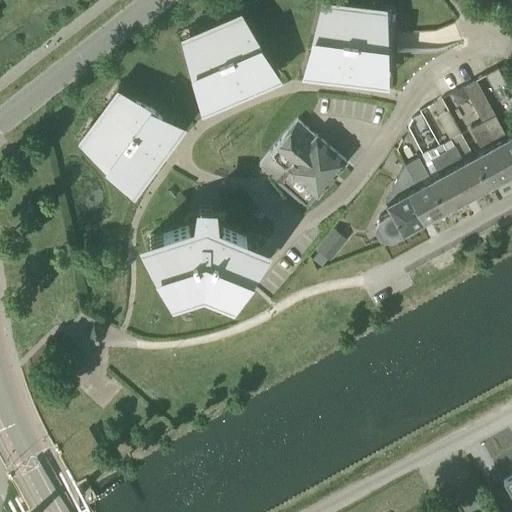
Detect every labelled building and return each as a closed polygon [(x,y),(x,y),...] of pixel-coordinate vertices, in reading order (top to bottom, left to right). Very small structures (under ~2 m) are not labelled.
[(371,7),(334,3),(314,0),(248,10),(230,18),(196,33),(177,41),(126,82),(113,98),(109,104),(96,121),(91,128),(92,129),(85,138),(108,160),(108,161),(120,169),(133,177),(145,161),(150,165),(151,164),(161,151),(171,158),(191,221),(180,225),(162,230),(150,234),(152,243),(153,242),(159,262),(158,262),(161,267),(203,253),(245,270),(247,266),(247,265),(254,247),(254,246),(255,246),(258,238),(246,233),(236,229),(218,222),(221,214),(212,214),(211,203),(200,202),(198,214),(197,214),(177,153),(166,144),(160,140),(172,124),(173,126),(209,97),(208,96),(226,88),(229,94),(253,84),(250,78),(267,70),(268,72),(313,65),(313,63),(333,66),(332,72),(358,75),(358,69),(379,71),(384,41),(383,41),(383,9),(371,8),(371,7)] [(494,89),(506,82),(497,66),(485,73),(494,89)] [(475,78),(463,85),(482,120),(486,126),(510,171),(511,170),(511,131),(506,135),(475,78)] [(277,178),(306,204),(316,191),(317,192),(345,158),(315,132),(315,133),(298,118),(270,150),(274,153),(273,153),(274,154),(275,154),(288,165),(277,178)] [(482,120),(471,126),(482,148),(472,153),(488,183),(510,171),(486,126),(482,120)] [(443,150),(467,195),(488,183),(472,153),(462,159),(451,137),(439,143),(442,150),(443,150)] [(429,177),(445,207),(467,195),(443,150),(442,150),(439,143),(422,153),(434,174),(429,177)] [(408,189),(423,219),(445,207),(429,177),(434,174),(422,153),(410,159),(414,166),(409,169),(417,184),(408,189)] [(410,159),(404,163),(402,166),(386,198),(387,200),(386,200),(391,209),(379,216),(374,225),(380,235),(390,237),(423,219),(408,189),(417,184),(409,169),(414,166),(410,159)] [(329,259),(334,253),(322,243),(317,249),(329,259)] [(95,337),(99,339),(104,329),(94,324),(89,334),(92,335),(90,339),(93,341),(95,337)] [(511,472),(503,478),(511,492),(511,472)]
